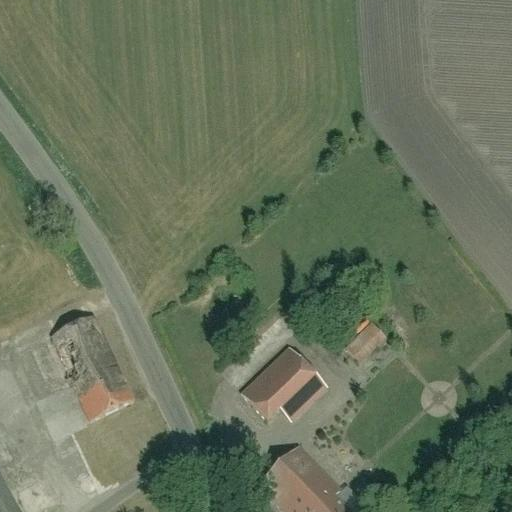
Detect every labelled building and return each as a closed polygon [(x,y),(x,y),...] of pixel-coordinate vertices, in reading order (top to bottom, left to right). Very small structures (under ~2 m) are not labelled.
[(371,322),(344,348),(360,364),(386,337),(371,322)] [(289,351),(240,397),(267,425),(315,379),(289,351)] [(93,425),(143,406),(137,392),(111,402),(107,391),(81,401),(75,384),(57,391),(69,422),(89,415),(93,425)] [(478,440),(493,425),(483,415),(468,430),(478,440)] [(346,511),(334,499),(340,494),(298,451),(259,489),(280,511),(346,511)] [(0,511),(20,511),(0,476),(0,511)] [(43,483),(21,494),(30,511),(43,511),(55,506),(43,483)]
